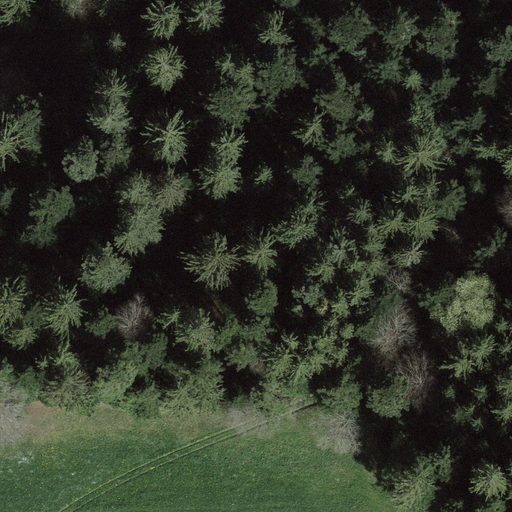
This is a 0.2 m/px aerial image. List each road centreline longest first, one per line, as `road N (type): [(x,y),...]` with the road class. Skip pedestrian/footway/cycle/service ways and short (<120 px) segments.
road 1 (track): [(511,304),(89,491),(58,511)]
road 2 (track): [(0,42),(360,0)]
